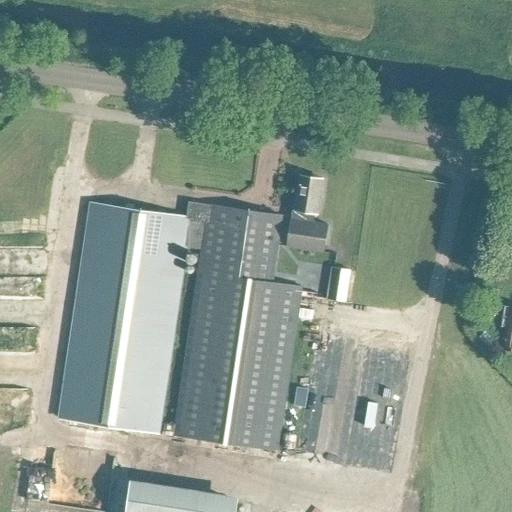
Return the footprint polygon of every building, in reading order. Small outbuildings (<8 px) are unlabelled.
[(318,213),(323,179),(300,175),(294,218),(292,218),(288,246),(324,251),(328,223),(314,221),(315,212),(318,213)] [(272,282),(282,215),(193,202),(190,219),(91,204),(59,419),(159,433),(187,246),(202,249),(174,435),(278,450),(302,286),(272,282)] [(346,298),(348,282),(332,280),(329,295),(346,298)] [(332,464),(343,420),(318,414),(307,459),(332,464)] [(236,511),(238,504),(131,488),(126,511),(236,511)]
